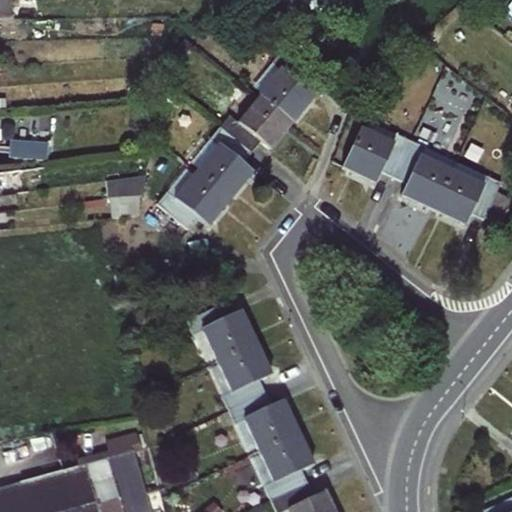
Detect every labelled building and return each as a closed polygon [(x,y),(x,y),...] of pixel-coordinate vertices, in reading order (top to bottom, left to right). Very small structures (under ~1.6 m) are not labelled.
[(258,97),(291,124),(313,97),(303,89),(312,77),(280,52),(270,65),(267,62),(247,88),(258,97)] [(291,124),(258,97),(236,124),(251,137),(269,151),(291,124)] [(251,137),(236,124),(223,113),(183,165),(228,201),(251,173),(241,165),(250,154),(242,148),(251,137)] [(374,186),(383,166),(390,145),(359,130),(340,171),(374,186)] [(395,134),(390,145),(383,166),(394,171),(390,179),(403,185),(397,198),(399,199),(432,214),(455,161),(395,134)] [(501,182),(455,161),(432,214),(463,228),(469,215),(483,222),(501,182)] [(228,201),(183,165),(162,191),(164,193),(154,206),(187,231),(195,221),(206,229),(228,201)] [(0,190),(32,185),(30,170),(0,173),(0,190)] [(109,177),(111,215),(145,213),(143,175),(109,177)] [(203,368),(254,344),(239,312),(228,317),(222,305),(182,324),(203,368)] [(254,344),(203,368),(225,413),(265,396),(258,383),(270,377),(254,344)] [(265,396),(225,413),(246,458),(297,434),(282,403),(270,408),(265,396)] [(0,489),(0,511),(163,511),(158,491),(144,494),(133,453),(139,450),(133,433),(103,442),(106,452),(74,461),(75,468),(0,489)] [(297,434),(246,458),(267,502),(306,484),(300,470),(311,465),(297,434)] [(306,484),(267,502),(272,511),(333,511),(324,492),(312,497),(306,484)] [(486,511),(511,511),(511,496),(485,509),(486,511)]
